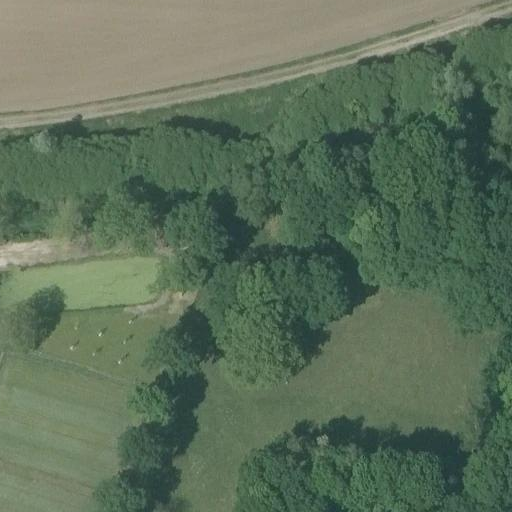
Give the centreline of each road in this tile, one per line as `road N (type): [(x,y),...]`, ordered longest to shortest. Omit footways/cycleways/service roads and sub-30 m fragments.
road 1 (track): [(0,122),(267,81),(511,6)]
road 2 (track): [(511,397),(474,511)]
